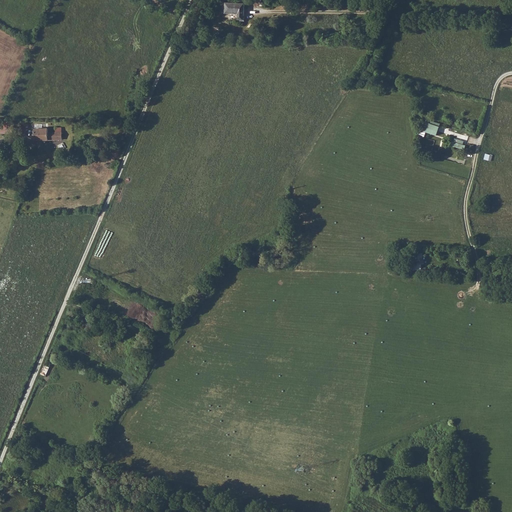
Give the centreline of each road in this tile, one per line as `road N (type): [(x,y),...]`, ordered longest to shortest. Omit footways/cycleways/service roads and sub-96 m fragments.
road 1 (track): [(191,0),(0,465)]
road 2 (track): [(511,74),(496,84),(464,204),(478,280)]
